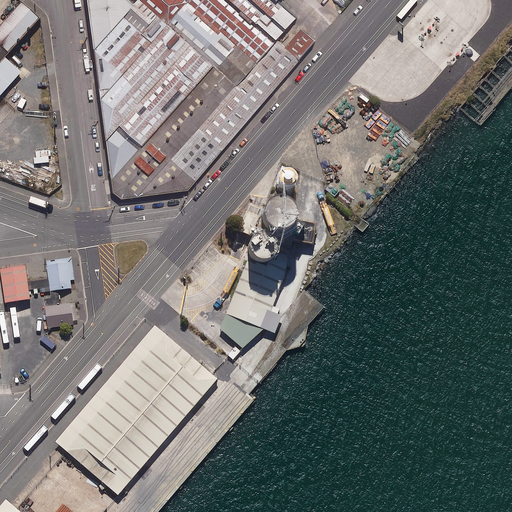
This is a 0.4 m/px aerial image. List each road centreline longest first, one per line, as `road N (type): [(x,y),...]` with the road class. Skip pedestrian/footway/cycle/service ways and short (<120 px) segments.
road 1 (tertiary): [(204,213),(390,0)]
road 2 (unclassified): [(61,0),(93,228)]
road 3 (tertiary): [(106,330),(204,213)]
